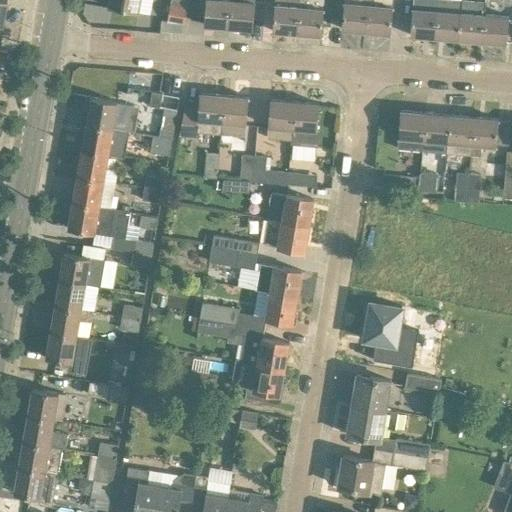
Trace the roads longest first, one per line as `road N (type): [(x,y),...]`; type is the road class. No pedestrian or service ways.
road 1 (residential): [(296,511),(368,75)]
road 2 (residential): [(368,75),(49,45)]
road 3 (residential): [(0,327),(49,45)]
road 4 (residential): [(511,85),(368,75)]
